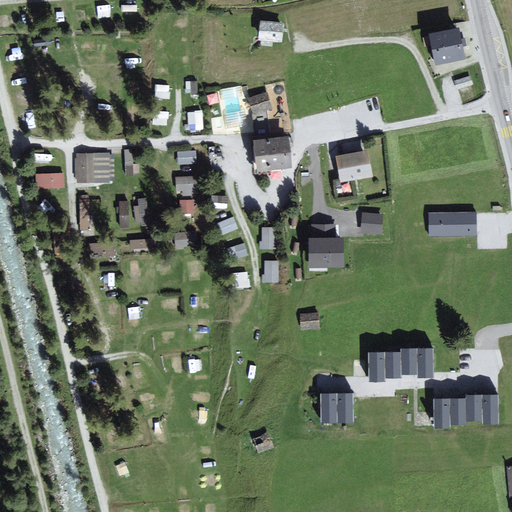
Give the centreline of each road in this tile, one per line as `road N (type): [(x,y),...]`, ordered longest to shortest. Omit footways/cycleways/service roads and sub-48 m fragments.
road 1 (residential): [(15,140),(227,141),(246,191),(261,202),(282,196),(299,153),(314,141),(501,103)]
road 2 (track): [(0,81),(105,511)]
road 3 (residential): [(511,329),(490,333),(482,363),(466,382),(340,386)]
road 4 (track): [(295,36),(321,46),(401,41),(416,53),(443,115)]
road 5 (track): [(0,327),(44,511)]
road 6 (track): [(66,144),(72,233),(161,232)]
road 7 (track): [(78,142),(90,99),(67,0)]
road 8 (track): [(237,171),(230,189),(252,245),(255,288)]
